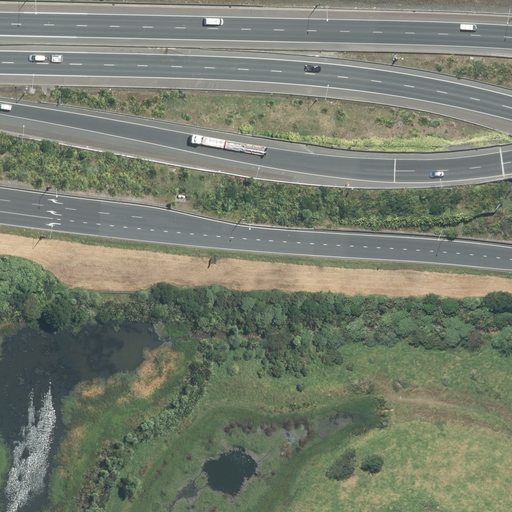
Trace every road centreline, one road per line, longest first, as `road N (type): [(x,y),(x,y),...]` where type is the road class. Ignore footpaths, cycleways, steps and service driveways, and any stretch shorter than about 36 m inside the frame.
road 1 (motorway): [(511,163),(394,172),(329,166),(0,108)]
road 2 (motorway): [(511,108),(340,76),(0,62)]
road 3 (motorway): [(0,23),(511,37)]
road 4 (motorway): [(511,253),(236,231)]
road 5 (motorway): [(236,231),(0,198)]
road 6 (motorway): [(236,231),(0,215)]
